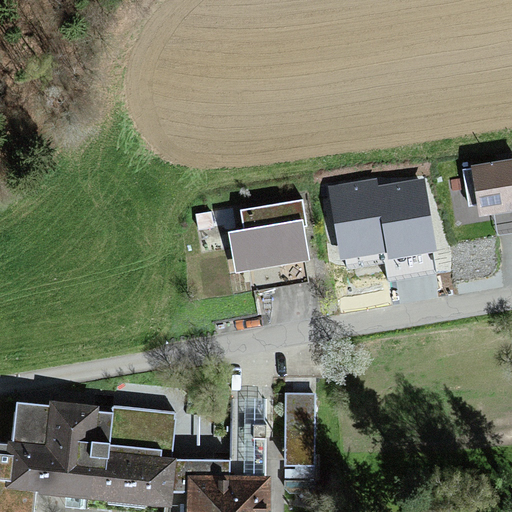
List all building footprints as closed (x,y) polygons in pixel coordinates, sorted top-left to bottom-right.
[(477,204),(478,212),(492,209),(496,231),(511,228),(511,155),(471,162),(471,164),(462,166),(468,205),(477,204)] [(376,180),(330,187),(342,257),(389,250),(390,257),(435,250),(423,180),(377,188),(376,180)] [(248,269),(251,290),(309,280),(305,258),(310,257),(303,222),(307,221),(302,194),(239,205),(242,223),(228,226),(236,271),(248,269)] [(196,228),(214,225),(211,210),(194,213),(196,228)] [(314,390),(285,390),(285,487),(315,487),(314,390)] [(36,485),(35,489),(172,502),(172,488),(186,489),(185,511),(270,511),(270,469),(231,470),(229,455),(176,455),(177,452),(172,452),(177,408),(111,401),(111,406),(98,404),(99,400),(50,395),(49,400),(15,397),(11,435),(7,434),(6,438),(5,448),(8,448),(5,481),(36,485)] [(0,437),(0,511),(33,511),(35,489),(36,485),(5,481),(8,448),(5,448),(6,438),(0,437)]
